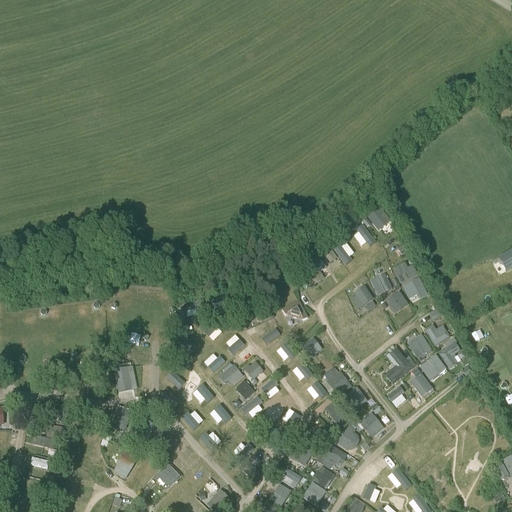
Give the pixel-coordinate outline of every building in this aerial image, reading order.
[(381,232),(394,222),(382,207),(370,218),(381,232)] [(357,264),(369,255),(356,238),(344,247),(357,264)] [(506,272),(511,268),(511,252),(499,261),(506,272)] [(326,269),(321,262),(300,276),(310,290),(324,280),(320,273),(326,269)] [(408,263),(395,269),(402,285),(421,276),(416,265),(411,268),(408,263)] [(373,281),(380,296),(394,289),(384,268),(376,271),(379,278),(373,281)] [(422,300),(431,296),(423,278),(404,286),(411,300),(420,295),(422,300)] [(357,293),(359,296),(354,300),(360,310),(376,300),(368,286),(357,293)] [(401,291),(387,302),(397,315),(411,305),(401,291)] [(282,311),(286,317),(302,321),(307,319),(298,303),(282,311)] [(344,329),(360,320),(350,304),(335,313),(344,329)] [(214,308),(217,327),(232,324),(229,306),(214,308)] [(382,308),(363,321),(369,331),(389,317),(382,308)] [(258,325),(266,343),(272,340),(273,342),(284,337),(274,317),(258,325)] [(353,346),(370,336),(362,323),(346,333),(353,346)] [(428,330),(436,347),(452,338),(446,325),(438,329),(436,325),(428,330)] [(476,338),(485,334),(481,326),(473,330),(476,338)] [(386,332),(389,337),(396,333),(393,328),(386,332)] [(425,335),(411,343),(420,359),(434,351),(425,335)] [(299,355),(285,338),(274,347),(288,364),(299,355)] [(315,338),(304,348),(314,359),(325,349),(315,338)] [(456,356),(464,351),(457,338),(447,344),(450,349),(442,353),(452,369),(461,364),(456,356)] [(248,343),(232,352),(240,367),(256,358),(248,343)] [(217,356),(212,360),(220,370),(231,361),(221,348),(215,353),(217,356)] [(388,376),(397,386),(417,368),(399,349),(390,358),(398,367),(388,376)] [(439,355),(423,368),(433,382),(450,369),(439,355)] [(286,369),(298,381),(310,370),(298,358),(286,369)] [(258,361),(247,370),(257,382),(268,373),(258,361)] [(234,362),(225,370),(227,373),(222,377),(227,384),(232,381),(235,385),(245,377),(234,362)] [(121,368),(123,392),(138,391),(136,367),(121,368)] [(344,372),(341,374),(338,369),(326,377),(341,398),(355,388),(344,372)] [(413,383),(426,399),(437,390),(424,374),(413,383)] [(315,377),(299,388),(313,408),(329,396),(315,377)] [(238,389),(249,401),(258,393),(246,381),(238,389)] [(273,402),(282,395),(269,381),(261,389),(273,402)] [(203,405),(209,401),(210,403),(217,399),(207,385),(195,393),(203,405)] [(410,401),(405,395),(408,393),(403,386),(390,396),(399,409),(410,401)] [(350,395),(360,410),(371,402),(361,388),(350,395)] [(170,391),(165,398),(177,408),(182,401),(170,391)] [(261,396),(251,402),(256,410),(262,406),(266,413),(270,410),(261,396)] [(290,425),(300,414),(286,401),(275,412),(290,425)] [(244,408),(250,414),(255,409),(249,403),(244,408)] [(7,406),(0,406),(0,426),(8,426),(7,406)] [(128,431),(136,412),(121,406),(114,426),(128,431)] [(222,427),(233,417),(223,406),(212,415),(222,427)] [(197,431),(207,422),(198,411),(188,420),(197,431)] [(272,412),(258,428),(264,433),(278,417),(272,412)] [(377,438),(388,427),(374,413),(363,423),(377,438)] [(365,438),(350,428),(339,443),(354,454),(365,438)] [(215,433),(212,436),(209,434),(203,439),(215,452),(225,443),(215,433)] [(230,451),(239,459),(243,454),(250,460),(257,453),(241,439),(230,451)] [(324,465),(333,471),(337,465),(342,469),(350,456),(336,447),(324,465)] [(129,452),(116,473),(141,488),(154,467),(129,452)] [(50,470),(52,462),(35,458),(33,466),(50,470)] [(375,471),(390,486),(401,475),(386,460),(375,471)] [(497,466),(505,481),(511,476),(511,474),(506,462),(497,466)] [(53,463),(51,469),(59,471),(60,465),(53,463)] [(199,489),(213,473),(203,464),(189,479),(199,489)] [(298,489),(304,478),(288,468),(281,480),(298,489)] [(323,468),(315,482),(329,489),(336,475),(323,468)] [(161,504),(170,511),(191,488),(182,480),(161,504)] [(208,504),(222,489),(213,480),(198,495),(208,504)] [(370,481),(359,497),(371,505),(382,489),(370,481)] [(315,483),(305,498),(319,507),(329,492),(315,483)] [(34,500),(29,499),(24,511),(41,511),(50,487),(40,484),(34,500)] [(283,509),(294,492),(282,484),(271,501),(283,509)] [(414,511),(423,511),(418,503),(420,501),(415,492),(406,498),(414,511)] [(121,508),(125,501),(118,498),(115,505),(121,508)] [(348,511),(363,511),(367,504),(353,499),(348,511)] [(104,508),(112,510),(114,504),(106,502),(104,508)]
